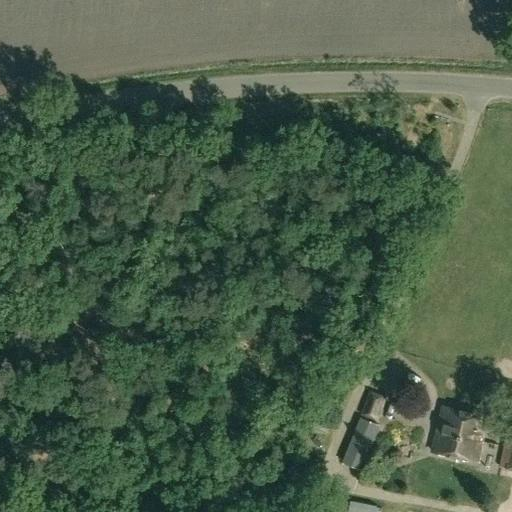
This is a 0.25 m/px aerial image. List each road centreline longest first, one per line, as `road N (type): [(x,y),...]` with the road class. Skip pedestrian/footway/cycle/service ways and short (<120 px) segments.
road 1 (unclassified): [(0,128),(252,86),(488,88)]
road 2 (residential): [(488,88),(363,375)]
